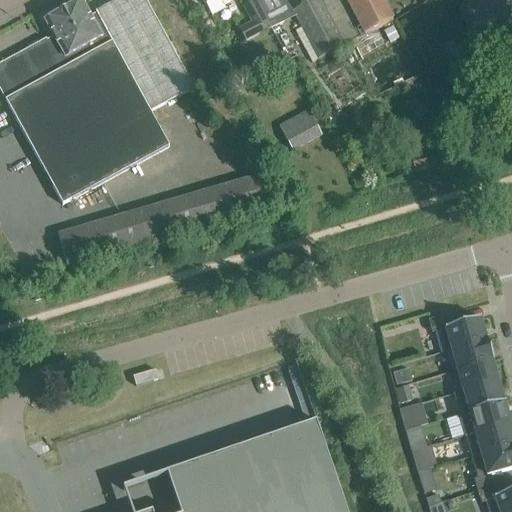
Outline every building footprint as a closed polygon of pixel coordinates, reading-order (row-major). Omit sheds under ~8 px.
[(12,73),(0,80),(0,91),(63,206),(169,147),(150,113),(194,89),(145,0),(119,0),(96,13),(96,14),(90,18),(106,46),(70,65),(53,38),(47,41),(46,40),(6,62),(12,73)] [(201,0),(204,5),(206,4),(212,17),(226,9),(224,7),(229,5),(232,1),(232,0),(201,0)] [(317,61),(345,46),(320,0),(315,0),(292,12),(301,30),(317,61)] [(320,0),(345,46),(391,23),(379,0),(320,0)] [(271,29),(256,1),(243,8),(252,23),(239,30),(246,42),(271,29)] [(81,2),(44,22),(53,38),(70,65),(106,46),(90,18),(81,2)] [(506,39),(493,15),(470,26),(482,50),(506,39)] [(244,65),(235,70),(240,81),(249,76),(244,65)] [(309,110),(281,124),(292,147),(320,133),(309,110)] [(279,205),(270,173),(58,236),(67,267),(279,205)] [(455,314),(428,321),(432,334),(436,333),(442,355),(447,354),(446,353),(487,341),(486,340),(481,320),(459,326),(455,314)] [(487,341),(446,353),(447,354),(452,374),(493,362),(493,363),(494,363),(487,340),(486,340),(487,341)] [(493,362),(452,374),(458,394),(458,395),(499,383),(493,363),(493,362)] [(156,371),(133,378),(136,387),(141,386),(155,382),(159,381),(156,372),(156,371)] [(458,394),(454,395),(460,417),(505,403),(504,403),(499,383),(458,395),(458,394)] [(505,403),(460,417),(466,437),(511,425),(505,404),(506,404),(505,403)] [(152,511),(151,511),(346,511),(316,423),(167,474),(179,511),(152,511)] [(511,429),(511,425),(466,437),(472,458),(511,446),(511,429)] [(511,446),(472,458),(478,479),(474,480),(478,492),(504,484),(501,473),(511,469),(511,446)] [(138,463),(145,483),(166,476),(160,456),(138,463)] [(504,484),(478,492),(482,504),(485,503),(488,511),(511,511),(511,492),(508,494),(504,484)] [(439,496),(426,500),(429,508),(442,504),(439,496)]
